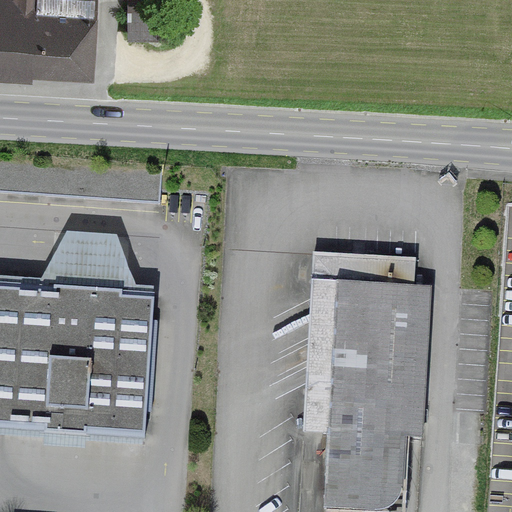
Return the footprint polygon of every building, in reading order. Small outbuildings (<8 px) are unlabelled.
[(0,0),(0,62),(88,68),(90,14),(90,0),(0,0)] [(162,0),(126,0),(127,8),(162,8),(162,0)] [(163,12),(127,12),(127,33),(162,34),(163,12)] [(0,194),(157,206),(160,171),(0,159),(0,194)] [(403,438),(420,440),(429,288),(411,287),(413,262),(311,256),(310,282),(329,283),(329,290),(322,289),(318,291),(326,309),(316,314),(325,331),(315,337),(324,354),(314,359),(323,378),(303,388),(301,433),(326,434),(321,510),(367,511),(376,511),(383,510),(391,506),(396,499),(399,491),(403,438)] [(144,414),(149,414),(155,322),(150,322),(152,295),(52,288),(0,284),(0,430),(142,441),(144,414)]
